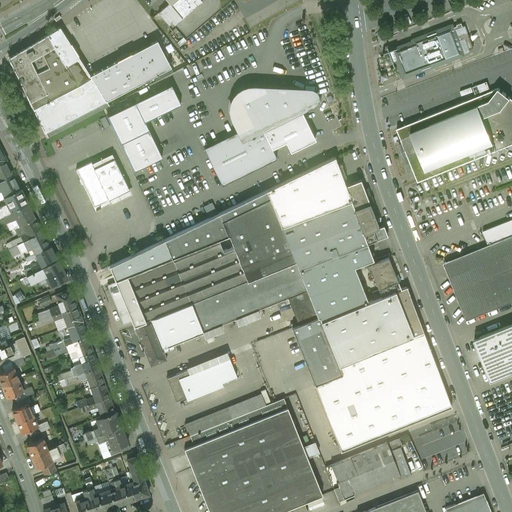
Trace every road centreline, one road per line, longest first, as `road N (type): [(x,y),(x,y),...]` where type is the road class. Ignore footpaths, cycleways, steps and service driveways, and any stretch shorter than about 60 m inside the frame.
road 1 (residential): [(488,448),(394,199),(370,115),(352,0)]
road 2 (tertiary): [(165,492),(81,278),(0,111)]
road 3 (residential): [(488,448),(330,511)]
